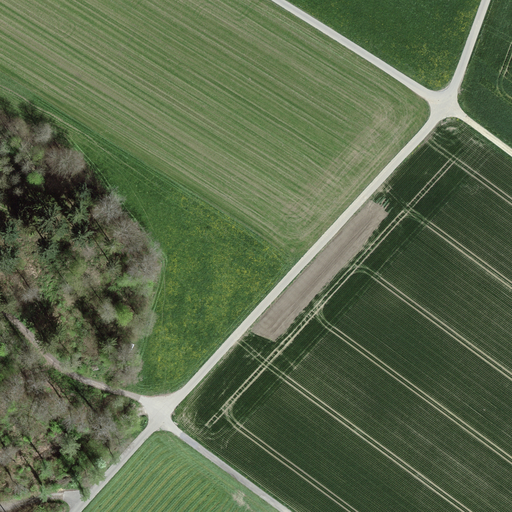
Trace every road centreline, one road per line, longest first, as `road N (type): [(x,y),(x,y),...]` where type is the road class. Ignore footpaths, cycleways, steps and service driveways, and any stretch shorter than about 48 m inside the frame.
road 1 (track): [(158,417),(442,106),(482,0)]
road 2 (track): [(511,156),(273,0)]
road 3 (track): [(0,307),(66,370),(143,401),(158,417)]
road 4 (track): [(287,511),(158,417)]
road 5 (track): [(74,511),(158,417)]
